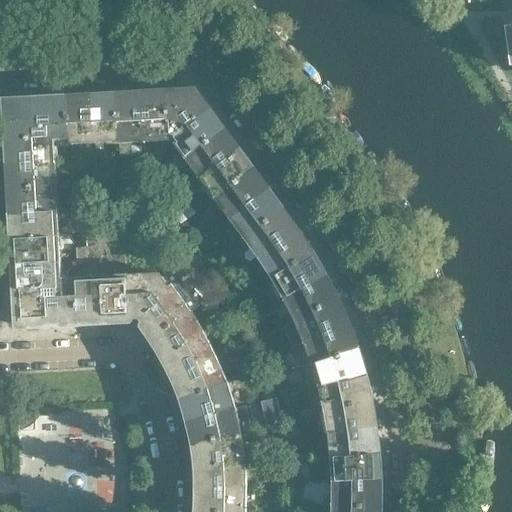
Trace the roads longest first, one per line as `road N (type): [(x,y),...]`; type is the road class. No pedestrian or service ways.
road 1 (residential): [(402,511),(392,392),(362,291),(327,224),(215,72),(0,78)]
road 2 (residential): [(166,511),(169,460),(158,401),(137,355),(109,348),(0,351)]
